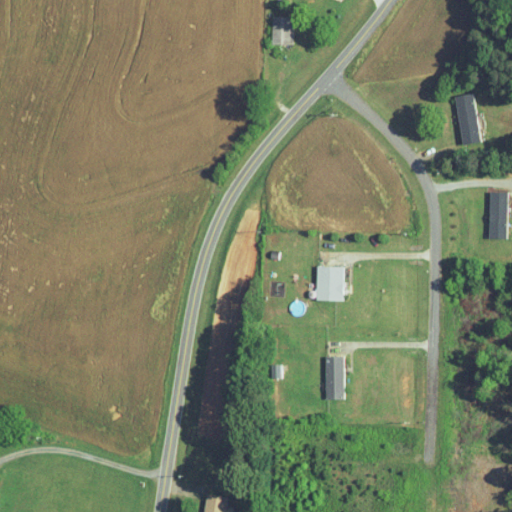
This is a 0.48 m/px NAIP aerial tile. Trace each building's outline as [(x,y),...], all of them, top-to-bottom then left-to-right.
[(271,15),(272,42),(292,42),(291,15),(271,15)] [(454,95),(464,144),(483,140),(473,91),(454,95)] [(489,236),(507,237),(509,190),(490,190),(489,236)] [(316,298),(343,299),(344,264),(317,264),(316,298)] [(344,354),(325,355),(327,397),(345,397),(344,354)] [(225,511),(227,495),(207,493),(204,511),(225,511)]
